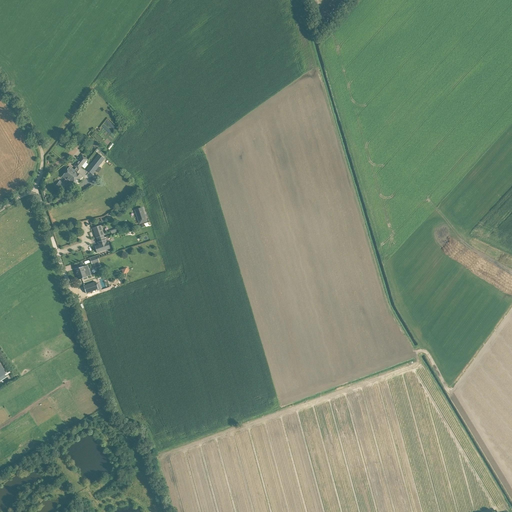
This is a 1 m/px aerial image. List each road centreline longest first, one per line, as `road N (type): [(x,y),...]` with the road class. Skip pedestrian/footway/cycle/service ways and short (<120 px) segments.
road 1 (track): [(162,511),(140,431),(113,419),(85,333)]
road 2 (unclassified): [(85,333),(36,189)]
